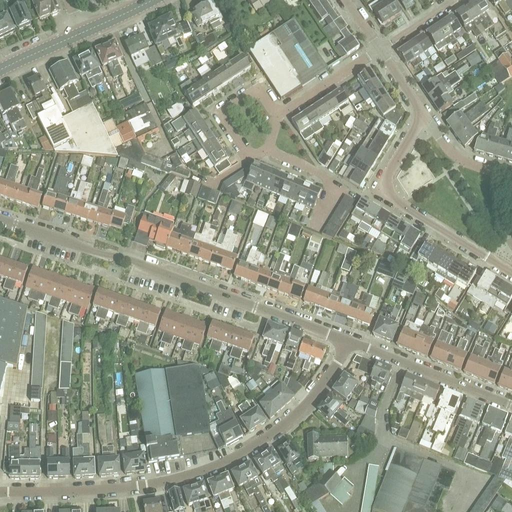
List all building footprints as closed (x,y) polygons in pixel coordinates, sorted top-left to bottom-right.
[(32,2),(39,19),(39,20),(41,20),(42,21),(45,20),(45,18),(50,16),(48,8),(46,8),(42,0),(35,0),(36,1),(32,2)] [(42,0),(46,8),(48,8),(50,16),(51,17),(57,15),(59,14),(58,12),(53,0),(42,0)] [(274,0),(272,1),(276,8),(280,16),(285,23),(293,18),(281,0),(274,0)] [(305,0),(303,2),(307,8),(310,6),(313,9),(325,0),(305,0)] [(329,17),(333,23),(339,19),(325,0),(313,9),(310,11),(319,24),(329,17)] [(372,13),(374,12),(379,20),(377,21),(381,27),(384,27),(391,23),(390,21),(392,20),(382,5),(379,0),(378,0),(368,7),(372,13)] [(379,0),(382,5),(392,20),(401,14),(391,0),(379,0)] [(398,0),(406,11),(414,6),(410,0),(398,0)] [(473,4),(485,22),(489,29),(493,26),(489,19),(486,14),(490,11),(482,0),(476,0),(476,2),(473,4)] [(506,6),(503,1),(502,0),(490,0),(495,7),(498,4),(505,16),(510,12),(506,6)] [(31,24),(28,18),(22,2),(14,5),(15,7),(10,10),(18,29),(19,29),(20,30),(30,26),(30,24),(31,24)] [(201,8),(209,23),(210,26),(223,20),(218,10),(216,11),(212,2),(208,4),(207,4),(202,6),(201,8)] [(489,29),(485,22),(473,4),(470,6),(469,5),(465,7),(466,9),(465,9),(473,23),(477,28),(480,25),(485,32),(489,29)] [(197,28),(209,23),(201,8),(199,9),(197,9),(196,10),(194,11),(195,14),(191,16),(197,28)] [(465,9),(461,12),(461,10),(456,13),(457,14),(456,15),(464,28),(469,25),(477,38),(481,35),(477,28),(473,23),(465,9)] [(14,31),(12,26),(7,16),(0,18),(0,27),(5,37),(10,35),(9,34),(14,31)] [(159,23),(160,24),(168,40),(174,37),(179,48),(183,46),(180,39),(182,38),(178,29),(176,30),(173,23),(174,22),(172,17),(170,18),(159,23)] [(447,21),(444,24),(456,41),(460,38),(456,33),(461,30),(452,18),(451,19),(449,18),(447,19),(447,21)] [(192,33),(187,22),(179,26),(184,37),(192,33)] [(168,40),(160,24),(149,28),(152,34),(151,35),(161,56),(165,54),(161,47),(162,46),(161,43),(168,40)] [(230,24),(225,27),(230,36),(236,32),(230,24)] [(456,41),(444,24),(441,26),(439,25),(437,26),(437,28),(435,29),(444,42),(447,47),(450,45),(453,48),(458,44),(456,41)] [(335,49),(342,60),(359,48),(346,29),(340,33),(345,39),(337,44),(339,46),(335,49)] [(447,47),(444,42),(435,29),(432,31),(430,30),(429,32),(429,33),(427,34),(436,47),(435,48),(438,53),(444,49),(447,47)] [(201,36),(199,37),(197,38),(200,45),(198,46),(203,54),(219,43),(219,41),(215,33),(203,39),(201,36)] [(248,51),(261,71),(281,101),(301,88),(328,70),(303,33),(282,47),(273,34),(248,51)] [(162,64),(156,52),(154,48),(149,50),(145,42),(142,37),(125,45),(127,50),(131,58),(145,52),(152,68),(162,64)] [(415,42),(424,55),(427,60),(431,57),(428,52),(432,49),(424,37),(422,38),(420,37),(418,38),(418,40),(415,42)] [(106,47),(119,77),(123,75),(117,62),(122,60),(117,49),(115,43),(114,44),(114,42),(108,45),(109,46),(106,47)] [(420,58),(424,55),(415,42),(414,43),(412,42),(410,44),(410,46),(407,48),(419,66),(423,63),(420,58)] [(473,45),(463,52),(466,57),(476,50),(473,45)] [(119,77),(106,47),(102,49),(102,47),(96,50),(97,51),(96,51),(98,57),(103,68),(108,66),(114,80),(119,77)] [(415,68),(419,66),(407,48),(403,51),(401,50),(399,51),(399,55),(407,66),(411,63),(415,68)] [(510,78),(511,76),(511,62),(503,49),(494,54),(504,69),(510,78)] [(103,74),(94,58),(92,53),(91,53),(89,52),(86,54),(86,56),(85,56),(85,57),(83,58),(83,57),(82,57),(98,86),(102,84),(98,76),(103,74)] [(466,57),(463,52),(456,57),(459,61),(466,57)] [(202,58),(205,63),(213,58),(210,53),(202,58)] [(482,62),(476,53),(466,60),(472,68),(482,62)] [(184,56),(177,59),(180,65),(187,62),(184,56)] [(242,56),(232,63),(241,76),(251,69),(242,56)] [(75,61),(74,62),(81,78),(86,75),(93,89),(98,86),(82,57),(83,58),(81,59),(80,58),(79,59),(78,58),(75,60),(75,61)] [(444,63),(447,67),(456,61),(453,57),(444,63)] [(75,100),(80,111),(93,105),(86,92),(79,96),(74,85),(77,84),(70,69),(68,63),(61,67),(61,68),(60,69),(75,100)] [(232,63),(223,69),(231,82),(241,76),(232,63)] [(442,64),(433,69),(437,74),(445,69),(442,64)] [(478,67),(482,73),(487,70),(484,64),(478,67)] [(73,114),(80,111),(75,100),(60,69),(57,70),(57,69),(50,72),(60,92),(64,90),(68,99),(66,100),(73,114)] [(231,82),(223,69),(213,76),(222,88),(231,82)] [(494,76),(497,81),(499,85),(510,78),(504,69),(494,76)] [(420,75),(415,78),(421,87),(430,81),(423,71),(422,72),(422,70),(418,73),(420,75)] [(423,71),(430,81),(433,79),(429,73),(427,74),(424,70),(423,71)] [(357,79),(364,89),(376,81),(370,71),(357,79)] [(426,94),(429,97),(458,77),(456,74),(444,81),(441,77),(423,89),(424,90),(423,90),(426,95),(426,94)] [(213,76),(204,82),(212,95),(222,88),(213,76)] [(433,105),(434,106),(452,93),(450,89),(461,81),(458,77),(429,97),(431,101),(430,101),(433,105)] [(46,92),(40,79),(39,78),(28,83),(31,88),(35,97),(43,94),(44,97),(43,98),(43,99),(33,104),(40,118),(56,110),(47,91),(46,92)] [(364,89),(370,99),(383,90),(376,81),(364,89)] [(204,82),(194,88),(203,101),(212,95),(204,82)] [(344,92),(349,99),(353,96),(354,95),(347,86),(342,89),(344,92)] [(203,101),(194,88),(184,95),(193,107),(203,101)] [(389,100),(383,90),(370,99),(376,108),(389,100)] [(13,91),(3,96),(21,132),(26,129),(17,110),(21,107),(13,91)] [(330,97),(338,110),(341,113),(350,107),(340,91),(330,97)] [(450,101),(454,98),(455,98),(452,93),(434,106),(436,109),(435,109),(438,113),(439,113),(440,114),(453,106),(450,101)] [(151,94),(148,95),(150,101),(153,107),(156,105),(151,94)] [(474,94),(455,108),(447,114),(444,116),(447,120),(451,118),(478,100),(474,94)] [(15,134),(21,132),(3,96),(0,97),(0,112),(2,117),(5,115),(15,134)] [(329,116),(338,110),(330,97),(320,103),(329,116)] [(389,100),(376,108),(383,118),(384,118),(386,122),(396,127),(401,118),(389,100)] [(320,103),(311,110),(319,122),(329,116),(320,103)] [(450,129),(452,131),(475,115),(486,107),(483,103),(472,112),(464,118),(461,114),(447,124),(448,125),(447,126),(449,129),(450,129)] [(33,121),(38,119),(40,118),(33,104),(26,107),(33,121)] [(138,139),(158,130),(146,104),(125,114),(129,124),(130,123),(138,139)] [(184,112),(179,104),(167,112),(172,120),(184,112)] [(452,131),(458,139),(472,129),(469,126),(489,111),(490,112),(493,109),(489,104),(486,107),(475,115),(452,131)] [(73,114),(62,120),(78,154),(118,157),(115,150),(103,125),(93,105),(80,111),(73,114)] [(56,110),(40,118),(38,119),(50,144),(53,151),(54,153),(78,154),(62,120),(56,110)] [(311,110),(301,116),(314,135),(323,129),(319,122),(311,110)] [(186,126),(189,131),(202,122),(196,112),(183,120),(182,118),(171,125),(177,134),(185,128),(185,127),(186,126)] [(314,135),(301,116),(291,122),(300,135),(304,141),(314,135)] [(351,118),(347,124),(352,127),(353,126),(356,121),(351,118)] [(500,142),(499,141),(494,140),(497,130),(501,120),(498,119),(495,124),(485,155),(489,156),(489,157),(492,158),(493,157),(495,158),(500,142)] [(115,150),(125,145),(120,133),(118,134),(112,120),(103,125),(115,150)] [(356,121),(353,126),(355,128),(360,131),(364,125),(359,122),(356,120),(356,121)] [(379,120),(373,130),(390,140),(396,130),(379,120)] [(208,132),(202,122),(189,131),(184,134),(187,138),(189,137),(193,142),(196,140),(208,132)] [(484,154),(485,155),(495,124),(492,123),(490,126),(488,132),(486,138),(482,136),(476,143),(474,152),(479,153),(480,155),(483,155),(484,154)] [(461,144),(465,149),(472,144),(481,133),(479,130),(475,133),(472,129),(458,139),(459,140),(458,142),(460,144),(461,144)] [(502,160),(505,161),(511,136),(511,130),(509,129),(505,143),(500,142),(495,158),(497,158),(498,160),(500,161),(502,160)] [(373,130),(367,140),(384,150),(390,140),(373,130)] [(123,131),(120,133),(125,145),(135,140),(131,133),(125,136),(123,131)] [(8,132),(2,135),(0,136),(0,150),(3,150),(17,149),(11,139),(8,132)] [(215,141),(208,132),(196,140),(202,150),(215,141)] [(135,140),(125,145),(115,150),(118,157),(160,172),(164,162),(161,161),(145,155),(137,139),(135,140)] [(361,149),(378,160),(384,150),(367,140),(361,149)] [(202,150),(208,159),(221,151),(215,141),(202,150)] [(333,159),(339,148),(334,145),(333,145),(327,155),(333,159)] [(361,149),(355,159),(372,169),(378,160),(361,149)] [(161,161),(164,162),(168,164),(169,159),(173,166),(175,170),(178,168),(181,166),(179,162),(174,150),(168,154),(170,157),(161,161)] [(228,161),(221,151),(208,159),(215,169),(228,161)] [(65,157),(59,155),(57,164),(63,166),(65,157)] [(327,155),(321,165),(320,165),(326,169),(333,159),(327,155)] [(69,162),(80,165),(83,157),(71,156),(69,162)] [(189,158),(183,161),(186,165),(189,169),(191,170),(196,167),(192,161),(191,162),(189,158)] [(96,166),(103,168),(105,164),(106,161),(98,159),(96,166)] [(106,159),(106,161),(105,164),(116,168),(116,166),(118,160),(106,159)] [(118,168),(126,170),(129,161),(121,159),(118,168)] [(168,175),(171,173),(175,170),(169,159),(168,164),(164,162),(160,172),(168,175)] [(355,159),(349,169),(366,179),(372,169),(355,159)] [(340,164),(335,160),(329,171),(334,174),(340,164)] [(135,169),(137,164),(130,162),(127,170),(133,172),(134,170),(135,169)] [(144,173),(145,168),(137,164),(135,169),(144,173)] [(263,168),(254,164),(244,189),(252,192),(255,187),(263,168)] [(0,196),(5,199),(9,186),(11,180),(15,168),(11,166),(5,184),(0,182),(0,196)] [(11,180),(9,186),(5,199),(16,202),(20,189),(15,188),(16,184),(15,181),(19,169),(15,168),(11,180)] [(36,179),(31,193),(27,206),(38,210),(43,197),(36,195),(41,182),(40,182),(44,169),(40,168),(36,179)] [(42,208),(54,211),(58,198),(64,178),(67,170),(61,168),(53,191),(52,196),(47,194),(42,208)] [(178,168),(171,173),(187,179),(190,173),(178,168)] [(255,187),(263,190),(271,171),(263,168),(255,187)] [(366,179),(349,169),(343,179),(360,189),(366,179)] [(279,175),(271,171),(263,190),(271,194),(279,175)] [(280,197),(288,178),(279,175),(271,194),(280,197)] [(234,177),(223,183),(227,189),(237,182),(234,177)] [(16,202),(27,206),(31,193),(36,179),(31,178),(27,192),(20,189),(16,202)] [(54,211),(65,215),(69,201),(71,196),(65,195),(70,180),(64,178),(58,198),(54,211)] [(296,181),(288,178),(280,197),(288,201),(296,181)] [(74,203),(69,201),(65,215),(76,218),(80,205),(88,180),(87,180),(87,182),(84,181),(84,184),(81,183),(74,203)] [(88,180),(80,205),(76,218),(87,222),(91,208),(86,207),(92,186),(90,186),(91,181),(88,180)] [(288,201),(296,204),(304,185),(296,181),(288,201)] [(305,182),(304,185),(296,204),(304,208),(312,188),(313,185),(305,182)] [(186,195),(187,196),(195,199),(200,186),(190,183),(186,195)] [(211,190),(202,187),(197,199),(207,203),(211,190)] [(312,188),(304,208),(313,211),(321,192),(312,188)] [(103,190),(102,192),(97,210),(91,208),(87,222),(98,226),(102,212),(104,206),(106,199),(107,195),(108,193),(108,192),(103,190)] [(220,194),(212,191),(207,203),(216,206),(220,194)] [(342,202),(353,208),(356,203),(345,196),(342,202)] [(221,199),(219,207),(227,209),(229,201),(221,199)] [(255,203),(249,200),(247,206),(253,208),(255,203)] [(361,223),(372,206),(362,200),(351,217),(361,223)] [(339,207),(349,214),(353,208),(342,202),(339,207)] [(113,214),(113,215),(109,229),(110,227),(121,231),(124,224),(130,226),(132,221),(134,213),(136,209),(128,206),(126,211),(125,217),(113,214)] [(361,223),(371,229),(381,212),(372,206),(361,223)] [(349,214),(339,207),(335,212),(346,219),(349,214)] [(258,211),(255,220),(265,224),(269,216),(258,211)] [(98,226),(109,229),(113,215),(106,213),(102,212),(98,226)] [(332,218),(343,224),(346,219),(335,212),(332,218)] [(381,212),(371,229),(381,235),(391,218),(381,212)] [(166,247),(167,248),(171,235),(172,236),(174,230),(173,229),(174,228),(171,227),(173,223),(145,213),(138,232),(157,239),(155,244),(157,244),(156,246),(157,247),(164,250),(166,249),(166,247)] [(277,220),(270,217),(265,228),(273,231),(277,220)] [(309,220),(303,218),(301,223),(307,226),(309,220)] [(343,224),(332,218),(329,223),(340,230),(343,224)] [(381,235),(391,241),(401,224),(391,218),(381,235)] [(172,236),(171,235),(167,248),(167,249),(177,253),(187,224),(183,223),(181,226),(179,231),(174,230),(172,236)] [(326,228),(336,235),(340,230),(329,223),(326,228)] [(177,253),(189,257),(196,234),(191,233),(192,229),(190,228),(191,226),(187,224),(177,253)] [(391,241),(400,247),(411,230),(401,224),(391,241)] [(202,236),(196,234),(189,257),(199,260),(211,227),(206,225),(202,236)] [(298,239),(301,229),(292,225),(292,227),(290,227),(288,235),(298,239)] [(211,227),(199,260),(210,264),(215,251),(218,245),(212,242),(216,228),(211,227)] [(336,235),(326,228),(322,235),(333,240),(336,235)] [(421,236),(411,230),(400,247),(399,249),(409,255),(410,253),(421,236)] [(210,264),(221,268),(234,233),(229,231),(223,247),(218,245),(215,251),(210,264)] [(304,231),(301,237),(310,240),(312,234),(304,231)] [(349,242),(350,242),(353,237),(343,231),(338,238),(349,242)] [(235,233),(234,233),(221,268),(233,272),(237,259),(231,257),(238,238),(234,236),(235,233)] [(320,246),(323,239),(312,235),(310,242),(320,246)] [(376,242),(374,246),(371,251),(370,252),(380,257),(385,248),(376,242)] [(418,259),(427,265),(436,250),(426,244),(425,246),(420,243),(409,260),(416,264),(418,259)] [(344,259),(345,259),(349,250),(339,246),(337,253),(345,256),(344,259)] [(349,250),(345,259),(341,270),(349,273),(357,253),(349,250)] [(446,256),(436,250),(427,265),(437,271),(446,256)] [(246,281),(251,268),(256,253),(251,251),(245,266),(240,264),(235,278),(246,281)] [(251,268),(246,281),(257,285),(262,272),(255,270),(261,255),(256,253),(251,268)] [(268,289),(279,293),(283,280),(285,274),(279,272),(285,257),(281,255),(275,271),(273,276),(268,289)] [(270,269),(275,271),(281,255),(280,255),(278,260),(274,258),(270,269)] [(359,263),(367,266),(371,257),(370,257),(369,259),(362,256),(359,263)] [(444,281),(447,277),(456,262),(446,256),(437,271),(435,275),(444,281)] [(7,261),(7,262),(1,278),(7,280),(4,289),(8,291),(17,265),(9,263),(10,262),(7,261)] [(381,261),(376,273),(393,280),(397,270),(387,264),(387,263),(381,261)] [(456,262),(447,277),(444,281),(454,287),(457,283),(466,268),(456,262)] [(17,265),(8,291),(13,293),(17,283),(22,285),(28,269),(19,266),(19,265),(17,264),(17,265)] [(36,268),(33,267),(26,287),(31,289),(28,300),(33,301),(43,272),(35,269),(36,268)] [(476,274),(466,268),(457,283),(467,289),(476,274)] [(285,274),(283,280),(279,293),(290,297),(299,270),(295,269),(292,277),(285,274)] [(305,272),(299,270),(290,297),(300,301),(305,288),(307,282),(302,280),(305,272)] [(315,271),(311,283),(315,285),(320,273),(315,271)] [(52,275),(43,272),(33,301),(38,303),(38,302),(39,302),(42,293),(47,295),(54,274),(52,273),(52,275)] [(257,285),(268,289),(273,276),(268,275),(262,272),(257,285)] [(304,303),(315,307),(320,294),(322,288),(327,274),(322,272),(315,292),(309,290),(304,303)] [(405,285),(407,279),(397,273),(394,280),(404,285),(405,285)] [(56,275),(54,274),(47,295),(52,296),(48,307),(54,309),(64,279),(56,276),(56,275)] [(322,288),(326,289),(331,275),(327,274),(322,288)] [(474,295),(472,297),(482,303),(487,296),(496,281),(486,275),(483,280),(477,277),(468,292),(474,295)] [(72,282),(64,279),(54,309),(58,310),(61,301),(62,302),(62,300),(68,302),(75,281),(73,281),(72,282)] [(417,286),(407,279),(405,285),(404,285),(401,292),(413,297),(417,286)] [(419,286),(426,290),(429,285),(422,280),(419,286)] [(75,281),(68,302),(73,304),(70,313),(67,320),(71,321),(74,316),(85,286),(77,283),(77,282),(75,281)] [(496,281),(487,296),(482,303),(492,309),(496,302),(505,287),(496,281)] [(333,292),(331,298),(326,311),(337,315),(346,290),(348,286),(343,284),(339,294),(333,292)] [(93,289),(85,286),(74,316),(78,318),(81,309),(88,311),(88,309),(95,289),(93,288),(93,289)] [(506,321),(510,315),(511,310),(511,291),(505,287),(496,302),(505,308),(500,317),(506,321)] [(95,318),(100,320),(109,294),(101,292),(102,290),(99,290),(93,306),(99,308),(95,318)] [(348,319),(353,306),(355,301),(354,300),(348,297),(350,291),(346,290),(337,315),(348,319)] [(109,293),(109,294),(100,320),(105,321),(108,312),(114,314),(119,298),(111,295),(112,294),(109,293)] [(426,297),(417,293),(412,305),(421,308),(426,297)] [(331,298),(320,294),(315,307),(326,311),(331,298)] [(355,301),(353,306),(348,319),(359,323),(369,296),(364,294),(361,303),(355,301)] [(375,314),(374,313),(379,299),(369,296),(359,323),(370,327),(375,314)] [(424,307),(430,310),(434,300),(429,296),(424,307)] [(119,298),(114,314),(119,316),(116,325),(121,327),(129,302),(122,299),(122,298),(119,297),(119,298)] [(0,393),(7,365),(17,368),(28,309),(0,299),(0,393)] [(435,300),(434,300),(430,310),(429,312),(434,314),(439,305),(434,302),(435,300)] [(457,304),(451,300),(448,305),(447,307),(453,311),(457,304)] [(129,301),(129,302),(121,327),(126,329),(129,319),(134,321),(139,305),(132,303),(132,301),(129,301)] [(140,304),(139,305),(134,321),(139,323),(136,332),(141,334),(149,309),(142,306),(142,305),(140,304)] [(391,342),(392,343),(399,327),(394,325),(399,313),(401,308),(396,306),(394,311),(383,339),(385,340),(386,342),(390,343),(391,342)] [(150,308),(149,309),(141,334),(147,336),(150,327),(156,329),(161,313),(152,309),(150,308)] [(380,338),(383,339),(394,311),(390,309),(385,321),(380,319),(374,336),(375,336),(376,337),(379,339),(380,338)] [(165,345),(176,315),(168,312),(168,311),(166,310),(158,331),(164,332),(161,341),(161,343),(165,345)] [(438,311),(436,316),(443,319),(445,314),(438,311)] [(37,313),(36,322),(46,322),(47,317),(37,313)] [(184,318),(176,315),(165,345),(171,347),(172,344),(174,337),(180,340),(187,317),(185,317),(184,318)] [(187,317),(180,340),(184,341),(181,350),(187,352),(197,322),(189,319),(189,318),(187,317)] [(453,325),(461,329),(462,325),(462,323),(456,319),(454,322),(453,325)] [(64,322),(63,330),(74,331),(74,325),(64,322)] [(197,322),(187,352),(192,354),(192,352),(195,343),(201,345),(208,325),(206,324),(205,325),(197,322)] [(215,352),(222,326),(215,324),(215,323),(213,322),(207,339),(213,341),(210,350),(215,352)] [(397,346),(405,349),(415,325),(407,322),(403,330),(404,330),(397,346)] [(262,356),(267,358),(278,328),(275,327),(274,325),(271,324),(270,325),(269,324),(263,339),(268,341),(267,345),(266,345),(262,356)] [(227,346),(233,330),(225,327),(225,326),(223,325),(222,326),(215,352),(220,354),(223,345),(227,346)] [(422,328),(415,325),(405,349),(412,352),(422,328)] [(495,330),(486,325),(483,330),(493,335),(495,330)] [(423,326),(422,328),(412,352),(420,355),(431,329),(427,327),(427,328),(423,326)] [(420,355),(427,358),(436,336),(433,334),(435,329),(431,327),(431,329),(420,355)] [(281,329),(278,328),(267,358),(264,367),(268,369),(278,344),(282,346),(288,332),(286,331),(286,330),(283,329),(281,329)] [(233,329),(233,330),(227,346),(233,348),(230,357),(235,359),(243,334),(236,331),(236,330),(233,329)] [(303,336),(292,332),(287,347),(285,352),(291,354),(290,357),(289,358),(286,368),(293,371),(297,359),(295,358),(296,354),(297,354),(303,336)] [(431,360),(438,363),(449,335),(442,332),(437,344),(431,360)] [(243,333),(243,334),(235,359),(240,361),(243,352),(249,354),(255,338),(246,335),(247,334),(243,333)] [(449,335),(438,363),(446,366),(452,350),(448,348),(453,336),(449,335)] [(148,338),(141,336),(138,344),(145,346),(148,338)] [(101,340),(93,340),(93,350),(102,349),(101,340)] [(456,351),(452,350),(446,366),(453,369),(465,341),(461,340),(456,351)] [(310,358),(315,346),(304,341),(299,354),(310,358)] [(465,341),(453,369),(461,372),(467,356),(463,354),(468,343),(465,341)] [(483,349),(482,352),(472,376),(479,379),(486,363),(482,362),(483,360),(486,354),(490,345),(485,343),(483,349)] [(130,345),(146,442),(175,438),(181,437),(210,433),(210,431),(200,369),(130,345)] [(310,358),(309,362),(312,364),(313,365),(315,360),(322,363),(326,350),(315,346),(310,358)] [(464,373),(472,376),(482,352),(483,349),(476,346),(472,357),(471,357),(464,373)] [(479,379),(486,382),(497,358),(498,354),(499,352),(495,350),(491,359),(488,358),(486,363),(479,379)] [(486,382),(494,385),(503,363),(500,362),(502,356),(498,354),(497,358),(486,382)] [(504,371),(497,387),(505,390),(511,372),(511,359),(508,370),(508,372),(504,371)] [(362,360),(358,370),(369,374),(373,364),(362,360)] [(261,365),(252,362),(250,367),(252,367),(251,368),(262,371),(262,372),(263,368),(263,367),(261,366),(261,365)] [(375,390),(384,367),(374,363),(368,379),(373,381),(372,384),(374,384),(372,389),(375,390)] [(277,367),(271,365),(267,374),(274,376),(277,367)] [(392,370),(384,367),(375,390),(385,394),(388,385),(386,385),(392,370)] [(251,368),(251,370),(256,375),(256,374),(258,376),(262,371),(251,368)] [(214,373),(208,375),(204,377),(209,388),(219,384),(214,373)] [(233,379),(239,381),(244,383),(244,381),(246,382),(248,378),(246,377),(246,376),(241,375),(240,377),(235,375),(233,379)] [(223,390),(232,386),(229,381),(228,380),(226,377),(223,376),(218,379),(223,390)] [(253,380),(252,381),(257,387),(258,387),(257,385),(262,381),(258,376),(252,380),(253,380)] [(289,382),(298,392),(303,388),(291,376),(289,382)] [(344,376),(339,384),(352,394),(359,398),(363,392),(364,390),(353,382),(345,376),(344,376)] [(410,399),(413,393),(417,381),(407,377),(402,389),(396,402),(400,403),(403,396),(410,399)] [(229,381),(232,386),(234,389),(241,385),(239,381),(233,379),(229,381)] [(308,384),(301,379),(298,382),(304,387),(305,388),(308,384)] [(252,381),(246,386),(250,392),(257,387),(252,381)] [(417,381),(413,393),(410,399),(408,403),(412,405),(414,400),(421,403),(423,398),(424,398),(429,386),(417,381)] [(70,383),(59,382),(59,390),(70,390),(70,383)] [(294,396),(298,392),(289,382),(287,388),(294,396)] [(271,389),(274,392),(286,406),(294,398),(281,386),(278,383),(271,389)] [(339,384),(333,392),(346,402),(352,394),(339,384)] [(429,386),(424,398),(435,402),(440,390),(429,386)] [(40,402),(41,390),(32,390),(31,402),(40,402)] [(57,391),(57,399),(65,399),(64,407),(69,407),(70,390),(59,390),(57,391)] [(438,432),(453,395),(444,391),(437,408),(442,410),(437,422),(433,432),(437,433),(438,432)] [(286,406),(274,392),(267,399),(278,413),(286,406)] [(462,398),(453,395),(438,432),(443,434),(451,414),(456,416),(462,398)] [(327,401),(325,404),(345,420),(348,417),(340,410),(343,406),(332,396),(330,398),(329,398),(327,400),(327,401)] [(218,407),(222,416),(235,444),(239,441),(239,440),(243,438),(236,424),(237,423),(231,410),(226,413),(221,403),(219,399),(215,401),(217,406),(218,407)] [(270,420),(278,413),(267,399),(259,405),(270,420)] [(353,399),(348,406),(353,410),(358,403),(353,399)] [(463,437),(476,404),(467,400),(460,417),(463,419),(452,445),(458,447),(462,437),(463,437)] [(247,403),(242,406),(257,427),(260,425),(262,426),(264,424),(264,422),(265,421),(257,409),(253,412),(247,403)] [(356,412),(365,416),(369,407),(359,403),(356,412)] [(345,420),(325,404),(323,407),(321,406),(319,409),(320,410),(319,411),(331,421),(334,417),(342,425),(345,427),(349,422),(345,420)] [(485,408),(476,404),(463,437),(467,439),(469,434),(474,423),(479,425),(485,408)] [(435,407),(430,405),(426,418),(430,419),(435,407)] [(49,412),(48,412),(48,423),(57,423),(57,412),(56,412),(55,406),(49,406),(49,412)] [(238,408),(239,408),(245,418),(240,421),(249,433),(250,433),(252,433),(254,431),(254,430),(257,427),(242,406),(238,408)] [(11,407),(10,423),(19,423),(20,408),(11,407)] [(213,439),(218,450),(226,447),(230,445),(231,446),(235,444),(222,416),(218,407),(213,409),(216,416),(219,422),(215,424),(219,431),(220,436),(218,437),(213,439)] [(377,410),(369,407),(365,416),(375,420),(377,410)] [(487,442),(499,413),(489,409),(482,426),(486,428),(481,439),(483,440),(487,442)] [(502,434),(508,417),(499,413),(487,442),(492,443),(496,432),(502,434)] [(107,440),(105,424),(105,415),(97,416),(99,441),(107,440)] [(362,422),(375,427),(375,420),(365,416),(362,422)] [(506,460),(511,445),(511,418),(505,435),(511,438),(506,449),(502,458),(506,460)] [(375,427),(362,422),(360,427),(365,430),(374,434),(375,427)] [(19,423),(10,423),(8,423),(7,432),(19,433),(19,423)] [(136,437),(139,437),(137,425),(136,425),(130,426),(131,438),(136,437)] [(406,440),(409,432),(401,429),(398,437),(406,440)] [(374,444),(374,434),(365,430),(360,438),(374,445),(374,444)] [(56,435),(48,435),(48,444),(57,444),(56,435)] [(85,478),(83,449),(83,446),(82,436),(77,436),(78,449),(73,449),(74,479),(76,479),(77,480),(80,479),(81,478),(85,478)] [(318,458),(327,457),(327,439),(318,438),(318,436),(308,437),(309,461),(318,460),(318,458)] [(144,455),(139,456),(136,437),(131,438),(132,443),(132,447),(136,474),(139,473),(141,474),(144,474),(144,472),(146,472),(144,455)] [(149,463),(184,458),(181,437),(175,438),(146,442),(149,463)] [(347,437),(327,439),(327,457),(348,457),(347,437)] [(30,438),(30,450),(30,479),(31,479),(32,480),(34,480),(35,479),(40,479),(40,463),(34,463),(34,450),(36,449),(36,438),(30,438)] [(136,474),(132,447),(132,443),(131,438),(126,439),(128,457),(123,458),(125,475),(127,475),(128,476),(131,476),(132,474),(136,474)] [(432,445),(421,441),(419,446),(430,450),(432,445)] [(445,445),(435,441),(431,450),(441,454),(445,445)] [(283,461),(288,467),(287,468),(292,476),(297,472),(295,467),(302,462),(299,459),(290,444),(279,451),(285,460),(283,461)] [(89,461),(89,449),(88,446),(83,446),(83,449),(85,478),(88,478),(89,479),(93,479),(94,478),(95,478),(94,461),(89,461)] [(16,480),(19,480),(19,479),(20,479),(20,463),(20,457),(20,447),(9,447),(9,464),(10,464),(10,479),(15,479),(16,480)] [(113,447),(108,448),(110,476),(114,476),(115,477),(118,477),(118,476),(120,476),(119,459),(114,459),(113,447)] [(101,477),(102,478),(105,478),(106,477),(110,476),(108,448),(102,448),(103,460),(98,460),(99,477),(101,477)] [(468,452),(459,448),(454,459),(463,463),(468,452)] [(20,457),(20,463),(20,479),(21,479),(22,480),(25,480),(25,479),(30,479),(30,450),(24,450),(24,457),(20,457)] [(53,480),(60,480),(59,462),(54,462),(53,450),(47,450),(48,479),(53,479),(53,480)] [(63,462),(59,462),(60,480),(65,480),(65,479),(70,479),(69,462),(69,450),(62,450),(63,462)] [(280,472),(284,469),(273,450),(271,451),(270,451),(267,452),(267,453),(263,456),(279,480),(279,481),(280,482),(282,486),(284,489),(285,490),(290,488),(280,472)] [(431,511),(425,510),(427,504),(429,498),(431,492),(434,486),(445,490),(449,492),(457,473),(442,467),(442,468),(441,468),(396,450),(373,509),(372,511),(431,511)] [(480,459),(468,454),(464,464),(476,469),(480,459)] [(259,459),(258,458),(256,460),(256,461),(254,462),(263,476),(267,473),(274,484),(279,481),(279,480),(263,456),(259,459)] [(491,464),(480,459),(476,469),(486,474),(491,464)] [(248,464),(246,465),(246,467),(242,469),(255,495),(254,495),(262,509),(267,506),(260,492),(254,481),(259,479),(251,464),(250,465),(248,464)] [(324,470),(324,476),(325,476),(326,477),(331,471),(332,473),(332,464),(323,465),(323,468),(324,470)] [(488,474),(496,477),(499,478),(503,469),(503,468),(493,464),(488,474)] [(233,474),(232,474),(240,489),(244,486),(250,497),(254,495),(255,495),(242,469),(237,471),(236,471),(233,472),(233,474)] [(511,472),(503,469),(499,478),(506,481),(511,483),(511,472)] [(324,479),(319,485),(329,494),(330,495),(338,486),(342,481),(332,473),(331,471),(326,477),(324,479)] [(234,491),(228,476),(227,476),(226,475),(223,477),(223,478),(218,480),(229,507),(230,511),(231,511),(235,510),(233,505),(234,505),(229,493),(234,491)] [(501,488),(503,484),(506,481),(499,478),(496,477),(492,482),(501,488)] [(338,486),(341,489),(343,491),(349,483),(344,478),(342,481),(338,486)] [(230,511),(229,507),(218,480),(214,481),(213,481),(210,482),(210,483),(208,483),(214,499),(219,497),(224,509),(225,511),(230,511)] [(286,492),(285,490),(284,489),(282,486),(280,482),(279,481),(274,484),(281,495),(286,492)] [(511,483),(506,481),(503,484),(511,490),(511,483)] [(303,492),(308,489),(304,482),(299,485),(303,492)] [(497,493),(501,488),(492,482),(488,488),(497,493)] [(355,487),(349,483),(343,491),(348,495),(355,487)] [(209,501),(205,485),(204,485),(203,484),(199,485),(199,486),(194,488),(201,511),(207,511),(207,510),(211,509),(209,501)] [(329,494),(319,485),(305,496),(311,506),(319,501),(329,494)] [(334,498),(338,494),(341,489),(338,486),(330,495),(334,498)] [(445,490),(434,486),(431,492),(442,496),(445,490)] [(201,511),(194,488),(190,489),(189,488),(185,489),(185,491),(184,491),(188,507),(194,505),(195,511),(201,511)] [(488,488),(485,493),(494,498),(497,493),(488,488)] [(350,497),(348,495),(343,491),(341,489),(338,494),(346,501),(350,497)] [(185,511),(180,491),(170,493),(175,511),(177,511),(179,511),(185,511)] [(440,502),(442,496),(431,492),(429,498),(440,502)] [(490,503),(494,498),(485,493),(481,498),(490,503)] [(342,505),(346,501),(338,494),(334,498),(342,505)] [(498,497),(491,507),(497,511),(500,511),(507,503),(498,497)] [(427,504),(438,508),(440,502),(429,498),(427,504)] [(487,509),(490,503),(481,498),(478,503),(487,509)] [(167,511),(167,508),(161,509),(160,501),(144,504),(145,511),(167,511)] [(322,506),(319,501),(311,506),(314,511),(322,506)] [(480,511),(484,511),(487,509),(478,503),(474,508),(480,511)]
